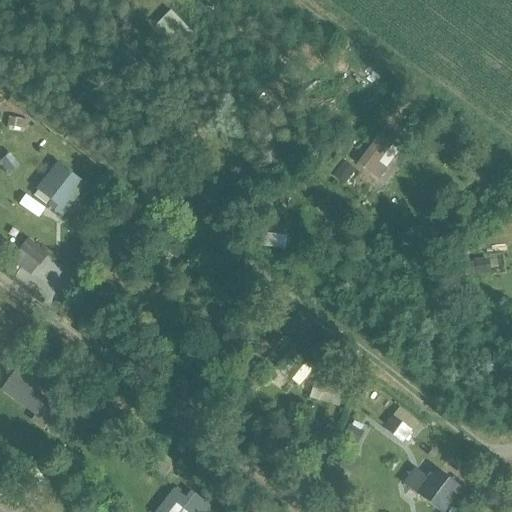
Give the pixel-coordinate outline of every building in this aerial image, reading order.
[(28,6),(21,0),(3,0),(21,15),(28,6)] [(170,11),(161,20),(178,37),(187,27),(170,11)] [(12,113),(10,125),(27,129),(29,116),(12,113)] [(378,180),(398,153),(378,137),(357,164),(378,180)] [(11,153),(0,161),(0,162),(8,174),(20,165),(11,153)] [(344,161),(332,176),(343,185),(355,170),(344,161)] [(86,185),(59,164),(41,186),(55,197),(49,205),(62,216),(86,185)] [(268,192),(257,197),(267,218),(278,213),(268,192)] [(125,211),(101,242),(130,265),(155,235),(125,211)] [(259,221),(255,246),(285,250),(288,225),(259,221)] [(163,248),(176,259),(184,250),(170,239),(163,248)] [(20,250),(39,265),(47,256),(28,241),(20,250)] [(20,250),(12,261),(30,276),(39,265),(20,250)] [(477,275),(491,273),(489,258),(475,260),(475,261),(464,262),(465,275),(477,273),(477,275)] [(272,320),(290,334),(297,325),(279,311),(272,320)] [(306,359),(293,349),(277,369),(290,379),(291,379),(300,386),(314,368),(305,361),(306,359)] [(47,430),(65,414),(25,368),(7,383),(47,430)] [(314,380),(309,397),(339,406),(344,388),(314,380)] [(418,422),(398,407),(383,428),(403,444),(418,422)] [(351,441),(352,439),(358,443),(364,432),(361,430),(363,426),(355,422),(346,438),(351,441)] [(180,461),(157,443),(142,461),(165,479),(180,461)] [(437,470),(430,479),(417,470),(405,486),(439,511),(443,511),(461,488),(437,470)] [(170,486),(163,495),(167,498),(155,511),(206,511),(210,507),(191,492),(186,498),(170,486)]
